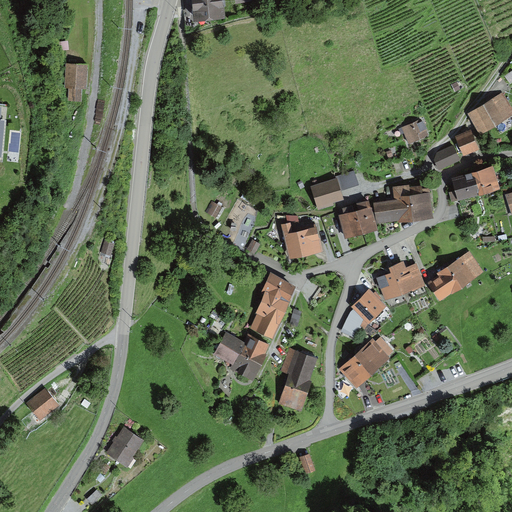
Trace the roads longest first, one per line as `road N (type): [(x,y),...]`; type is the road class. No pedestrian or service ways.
road 1 (tertiary): [(124,328),(152,67),(171,0)]
road 2 (residential): [(330,432),(331,342),(357,263),(436,219),(440,177)]
road 3 (track): [(141,2),(117,141),(63,274)]
road 4 (tertiary): [(52,511),(101,428),(124,328)]
road 5 (tertiary): [(511,368),(330,432)]
road 6 (tertiary): [(330,432),(219,472),(161,511)]
road 7 (residential): [(440,177),(429,174),(429,154),(511,52)]
road 8 (unclassified): [(124,328),(63,367),(0,424)]
